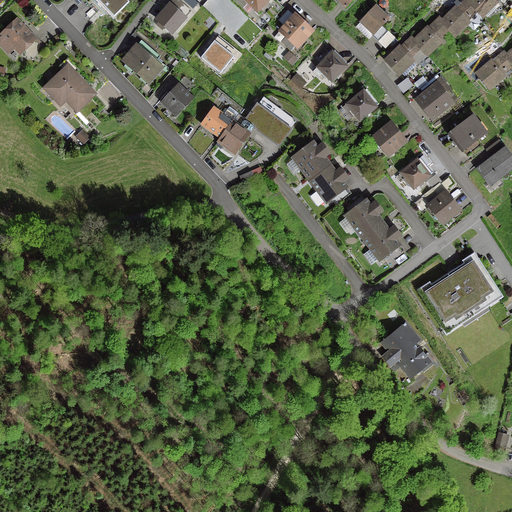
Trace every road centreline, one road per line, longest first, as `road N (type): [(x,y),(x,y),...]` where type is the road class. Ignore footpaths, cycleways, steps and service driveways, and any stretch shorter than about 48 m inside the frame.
road 1 (residential): [(304,0),(364,57),(478,205),(474,217),(332,324)]
road 2 (residential): [(39,0),(197,161),(227,207)]
road 3 (residential): [(332,324),(439,443),(511,471)]
road 4 (residential): [(227,207),(0,243)]
road 5 (track): [(257,511),(325,381),(353,347)]
road 6 (residential): [(227,207),(332,324)]
